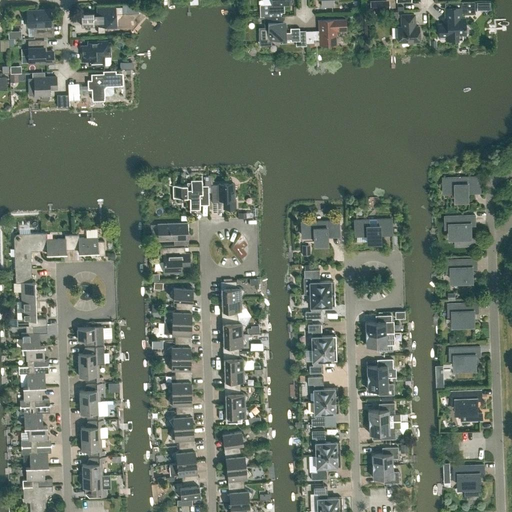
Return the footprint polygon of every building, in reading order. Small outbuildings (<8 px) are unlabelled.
[(263,0),(264,5),(268,4),(268,12),(284,12),(284,4),(290,4),(290,8),(291,8),(290,0),(263,0)] [(439,24),(439,39),(440,39),(440,36),(444,35),(444,40),(462,39),(462,34),(465,34),(465,18),(461,18),(461,13),(474,13),(474,1),(445,2),(445,7),(441,8),(445,8),(445,19),(445,20),(447,20),(447,24),(439,24)] [(105,26),(116,25),(116,14),(122,13),(122,6),(97,7),(97,11),(80,12),(81,25),(97,25),(98,32),(105,32),(105,26)] [(28,26),(34,25),(34,36),(48,36),(47,25),(50,25),(50,10),(27,10),(28,26)] [(398,27),(398,41),(419,40),(419,26),(413,26),(413,23),(414,23),(414,14),(401,15),(402,27),(398,27)] [(271,37),(271,40),(279,39),(279,43),(286,42),(286,39),(290,39),(290,41),(299,40),(299,27),(290,28),(290,32),(286,32),(285,24),(282,21),(282,15),(264,16),(264,29),(268,29),(268,37),(271,37)] [(305,30),(306,45),(306,44),(313,44),(313,39),(319,39),(319,44),(336,43),(335,30),(345,30),(345,19),(318,20),(319,33),(313,33),(313,30),(306,30),(305,30)] [(44,51),(44,47),(42,47),(42,40),(28,40),(28,55),(23,56),(23,67),(29,66),(29,62),(44,62),(44,63),(53,62),(53,51),(44,51)] [(109,40),(91,41),(92,45),(81,46),(82,60),(89,60),(89,64),(104,64),(103,52),(109,51),(109,40)] [(91,76),(91,80),(89,80),(89,79),(87,79),(88,89),(89,89),(89,88),(91,88),(92,98),(104,98),(104,88),(106,86),(121,85),(120,72),(116,73),(115,71),(116,71),(116,70),(103,70),(103,71),(103,73),(94,73),(91,76)] [(50,95),(49,88),(57,88),(56,76),(34,77),(34,95),(37,95),(37,98),(40,100),(46,100),(49,97),(49,95),(50,95)] [(480,176),(443,177),(444,191),(456,190),(456,198),(469,198),(469,190),(481,189),(480,176)] [(191,184),(172,185),(173,197),(189,197),(190,209),(200,209),(199,193),(208,192),(208,185),(202,185),(202,179),(191,180),(191,184)] [(234,198),(233,183),(218,183),(218,184),(211,185),(212,202),(223,201),(224,208),(235,207),(235,198),(234,198)] [(445,226),(449,226),(450,236),(456,236),(456,238),(455,238),(455,239),(461,238),(461,245),(476,245),(476,237),(471,237),(471,235),(472,235),(471,222),(475,222),(475,215),(445,216),(445,226)] [(391,218),(354,219),(354,233),(366,232),(367,240),(380,240),(380,232),(392,231),(391,218)] [(313,234),(314,242),(327,242),(327,234),(339,233),(338,220),(301,221),(301,235),(313,234)] [(188,244),(188,236),(187,236),(187,222),(158,223),(158,240),(173,239),(174,245),(188,244)] [(82,225),(83,233),(94,233),(94,224),(82,225)] [(14,238),(15,269),(31,268),(31,250),(40,250),(39,232),(18,233),(17,233),(16,234),(15,234),(15,235),(14,236),(14,237),(14,238)] [(46,252),(46,253),(66,252),(66,251),(66,252),(66,249),(72,249),(72,234),(70,234),(65,234),(65,238),(47,239),(46,232),(41,233),(41,232),(39,232),(40,250),(46,250),(46,252)] [(98,241),(97,237),(79,237),(79,234),(73,234),(72,234),(72,249),(78,249),(78,251),(78,252),(97,251),(97,255),(105,255),(104,241),(98,241)] [(302,245),(302,254),(310,254),(310,244),(302,245)] [(164,272),(181,271),(181,265),(189,265),(189,253),(178,253),(176,252),(176,246),(160,247),(160,254),(163,254),(164,272)] [(451,280),(459,279),(460,281),(464,281),(466,279),(474,279),(473,266),(476,266),(477,266),(477,258),(447,259),(447,270),(451,270),(451,280)] [(16,282),(21,282),(21,301),(36,300),(35,281),(34,281),(32,281),(31,268),(15,269),(15,270),(16,282)] [(303,270),(304,277),(309,277),(309,281),(310,294),(334,293),(333,281),(319,281),(319,269),(303,270)] [(240,298),(240,297),(244,290),(240,287),(236,285),(236,280),(223,281),(223,288),(221,288),(221,299),(240,298)] [(173,298),(176,300),(176,305),(189,305),(189,299),(192,300),(193,288),(192,288),(192,286),(186,285),(186,287),(173,286),(173,288),(169,295),(173,298)] [(310,294),(310,306),(310,311),(305,311),(305,318),(321,318),(320,306),(334,305),(334,293),(310,294)] [(224,310),(224,316),(238,316),(237,312),(240,310),(241,310),(241,309),(245,307),(241,300),(240,298),(221,299),(221,310),(224,310)] [(46,318),(36,318),(36,300),(21,301),(16,301),(17,312),(22,311),(22,319),(17,319),(17,325),(17,326),(47,325),(47,324),(46,318)] [(453,323),(460,323),(462,325),(466,325),(468,323),(475,322),(475,310),(478,310),(478,302),(448,303),(449,314),(452,314),(453,323)] [(191,311),(189,311),(189,305),(176,305),(175,309),(174,310),(173,311),(172,311),(164,311),(164,322),(191,323),(191,311)] [(365,328),(365,333),(394,332),(393,321),(391,321),(391,314),(378,315),(378,321),(365,322),(365,328)] [(222,323),(222,334),(242,334),(242,332),(246,325),(241,323),(241,322),(238,321),(238,316),(224,316),(225,323),(222,323)] [(173,334),(175,335),(174,340),(188,340),(188,334),(190,334),(191,323),(164,322),(163,333),(171,333),(172,333),(173,334)] [(311,336),(312,348),(336,347),(335,335),(321,336),(321,324),(307,324),(308,331),(311,331),(311,336)] [(47,326),(47,325),(17,326),(17,327),(26,326),(26,332),(21,332),(22,346),(21,346),(25,346),(39,346),(39,345),(39,333),(47,332),(47,326)] [(103,326),(97,326),(77,327),(77,339),(84,338),(85,344),(103,344),(103,326)] [(365,333),(365,339),(366,345),(379,345),(379,351),(392,350),(392,344),(394,344),(394,332),(365,333)] [(225,345),(226,352),(239,351),(239,347),(242,345),(246,342),(242,335),(242,334),(222,334),(223,345),(225,345)] [(167,349),(171,356),(171,357),(190,357),(190,346),(188,346),(188,340),(174,340),(174,344),(171,346),(167,349)] [(48,365),(48,358),(44,358),(44,346),(44,345),(39,345),(39,346),(25,346),(26,360),(27,360),(27,366),(19,366),(19,365),(18,365),(18,366),(48,365)] [(85,353),(78,353),(78,364),(98,364),(104,363),(104,346),(85,347),(85,353)] [(454,367),(462,367),(463,369),(468,369),(469,366),(477,366),(476,354),(479,353),(479,354),(480,354),(480,346),(450,347),(450,357),(454,357),(454,367)] [(309,365),(309,373),(323,372),(322,360),(336,360),(336,347),(312,348),(312,361),(312,365),(309,365)] [(223,358),(224,369),(243,369),(243,368),(247,360),(243,358),(243,357),(242,357),(239,356),(239,351),(226,352),(226,358),(223,358)] [(188,369),(190,369),(190,357),(171,357),(171,359),(167,366),(171,368),(174,370),(174,375),(188,375),(188,369)] [(367,372),(367,377),(387,377),(387,370),(393,370),(392,358),(379,359),(380,365),(366,366),(367,372)] [(98,377),(98,364),(78,364),(79,376),(86,375),(86,381),(102,381),(101,377),(98,377)] [(18,366),(18,367),(19,367),(27,366),(27,372),(26,372),(27,386),(41,386),(45,386),(45,385),(44,372),(48,372),(48,366),(48,365),(18,366)] [(227,381),(227,387),(240,386),(240,382),(243,380),(247,377),(243,370),(243,369),(224,369),(224,381),(227,381)] [(190,380),(188,381),(188,375),(174,375),(172,375),(172,381),(171,381),(167,384),(171,391),(171,393),(191,392),(190,380)] [(313,388),(314,401),(338,400),(337,388),(323,388),(323,376),(307,377),(307,384),(313,384),(313,388)] [(393,383),(387,383),(387,377),(367,377),(367,383),(367,389),(380,389),(381,395),(394,394),(393,383)] [(86,390),(79,390),(80,401),(99,401),(99,387),(102,387),(102,383),(86,384),(86,390)] [(50,405),(50,404),(49,404),(49,399),(41,399),(41,386),(27,386),(23,386),(23,399),(20,399),(20,405),(20,406),(50,405)] [(224,393),(225,405),(244,404),(244,403),(248,395),(244,393),(243,393),(240,391),(240,386),(227,387),(227,393),(224,393)] [(478,410),(478,397),(481,397),(482,397),(481,389),(451,390),(452,401),(456,401),(456,411),(462,410),(462,411),(461,411),(467,411),(467,418),(482,418),(482,410),(478,410)] [(189,403),(191,403),(191,392),(171,393),(172,394),(168,401),(172,403),(172,404),(175,405),(176,410),(189,409),(189,403)] [(314,401),(314,413),(314,418),(311,418),(311,425),(324,425),(324,413),(338,412),(338,400),(314,401)] [(100,414),(99,401),(80,401),(80,412),(87,412),(87,418),(103,418),(103,414),(100,414)] [(368,416),(368,421),(400,420),(400,414),(394,414),(394,402),(381,403),(381,409),(368,410),(368,416)] [(225,405),(225,416),(228,416),(228,423),(241,422),(241,417),(244,415),(245,415),(249,412),(244,405),(244,404),(225,405)] [(24,426),(28,426),(42,425),(42,412),(41,412),(41,406),(49,406),(50,406),(50,405),(20,406),(20,413),(24,413),(24,426)] [(192,415),(189,415),(189,409),(176,410),(176,414),(173,416),(173,417),(169,420),(173,426),(173,428),(193,426),(192,415)] [(88,427),(80,427),(81,438),(101,437),(100,424),(103,424),(103,420),(87,421),(88,427)] [(368,421),(369,427),(369,433),(373,433),(373,439),(395,438),(395,427),(400,427),(400,420),(368,421)] [(21,440),(21,446),(51,445),(51,444),(50,444),(50,445),(43,445),(43,439),(47,439),(46,426),(47,426),(47,425),(42,425),(28,426),(29,440),(21,440)] [(191,438),(193,438),(193,426),(173,428),(173,429),(170,437),(174,439),(175,439),(178,441),(178,445),(191,444),(191,438)] [(226,444),(227,450),(240,449),(239,444),(242,442),(243,442),(246,439),(241,432),(241,430),(229,432),(229,430),(223,431),(223,433),(222,433),(223,445),(226,444)] [(315,442),(315,454),(340,454),(339,441),(325,442),(325,430),(311,430),(311,438),(315,438),(315,442)] [(101,451),(101,437),(81,438),(81,449),(88,449),(89,455),(104,454),(104,451),(101,451)] [(195,450),(192,450),(191,444),(178,445),(179,449),(176,451),(175,452),(171,455),(176,461),(176,463),(196,461),(195,450)] [(51,446),(51,445),(21,446),(21,447),(22,447),(22,453),(29,452),(30,466),(44,465),(44,466),(48,466),(48,465),(47,452),(51,452),(51,446)] [(372,460),(372,465),(392,464),(392,458),(398,458),(398,446),(385,447),(385,453),(372,453),(372,460)] [(225,457),(226,468),(246,466),(245,465),(249,457),(244,455),(241,453),(240,449),(227,450),(228,456),(225,457)] [(315,454),(316,467),(316,471),(311,471),(311,479),(326,478),(326,466),(340,466),(340,454),(315,454)] [(89,464),(82,464),(82,475),(102,474),(101,461),(104,461),(104,457),(89,458),(89,464)] [(194,472),(197,472),(196,461),(176,463),(169,464),(170,474),(178,474),(181,476),(182,480),(195,478),(194,472)] [(398,471),(392,471),(392,464),(372,465),(372,470),(372,477),(386,476),(386,483),(399,482),(398,471)] [(484,472),(484,464),(454,465),(454,476),(458,476),(459,485),(464,485),(465,495),(481,495),(480,472),(484,472)] [(52,479),(44,479),(44,466),(44,465),(30,466),(25,466),(26,466),(26,480),(23,480),(23,485),(22,485),(23,486),(52,485),(52,479)] [(230,479),(231,485),(244,484),(243,479),(246,477),(247,477),(251,474),(246,467),(246,466),(226,468),(228,479),(230,479)] [(89,492),(89,497),(106,496),(105,488),(102,488),(102,474),(82,475),(83,486),(84,486),(84,493),(89,492)] [(198,484),(196,484),(195,478),(182,480),(182,482),(172,484),(173,486),(181,497),(181,498),(193,496),(193,499),(199,498),(199,496),(200,495),(198,484)] [(229,491),(229,502),(249,501),(249,500),(252,492),(248,490),(247,490),(244,488),(244,484),(231,485),(231,491),(229,491)] [(52,486),(52,485),(23,486),(23,487),(23,499),(30,499),(30,511),(45,511),(45,493),(53,492),(52,486)] [(313,486),(313,493),(317,493),(317,498),(317,510),(342,509),(341,497),(327,497),(327,485),(313,486)] [(183,501),(173,501),(172,511),(195,511),(196,500),(183,500),(183,501)] [(249,511),(254,509),(249,502),(249,501),(229,502),(230,511),(249,511)]
